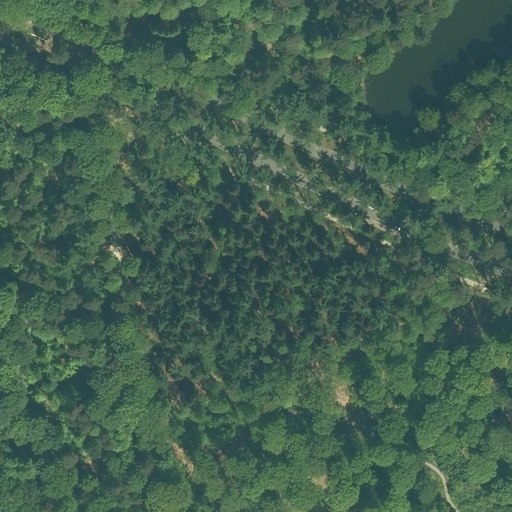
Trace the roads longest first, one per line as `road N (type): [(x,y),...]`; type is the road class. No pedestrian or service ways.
road 1 (tertiary): [(0,37),(511,272)]
road 2 (tertiary): [(511,231),(459,215),(0,7)]
road 3 (track): [(0,501),(491,299)]
road 4 (track): [(92,111),(114,259),(169,511)]
road 5 (track): [(107,11),(200,15),(283,48),(364,51)]
